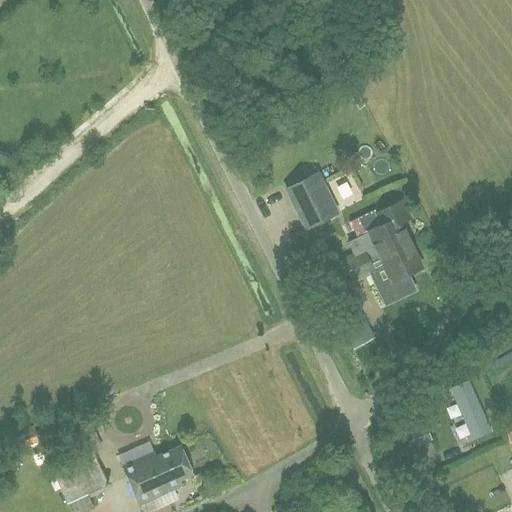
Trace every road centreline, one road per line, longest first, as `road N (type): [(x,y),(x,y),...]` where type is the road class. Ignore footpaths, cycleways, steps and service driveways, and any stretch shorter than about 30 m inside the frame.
road 1 (unclassified): [(355,409),(341,395),(147,0)]
road 2 (unclassified): [(355,409),(383,399),(511,270)]
